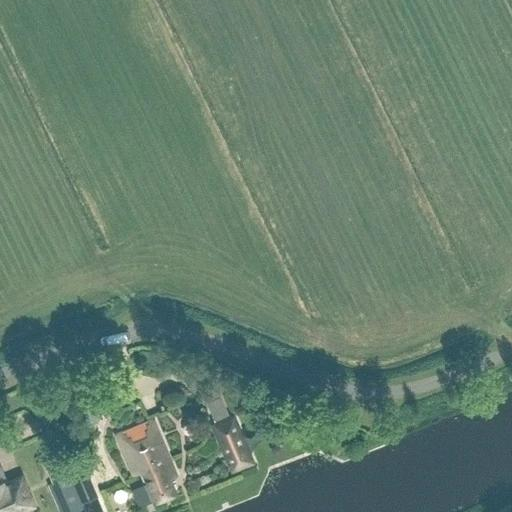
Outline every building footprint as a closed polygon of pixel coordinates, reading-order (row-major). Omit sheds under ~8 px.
[(231,469),(252,460),(245,444),(232,415),(229,416),(214,422),(212,423),(231,469)] [(175,493),(169,478),(175,475),(154,419),(116,433),(132,474),(142,470),(154,501),(175,493)] [(77,452),(61,459),(80,502),(96,496),(77,452)] [(61,459),(44,466),(51,481),(47,483),(58,510),(80,502),(61,459)] [(0,511),(12,511),(32,504),(20,476),(0,485),(0,483),(0,511)]
